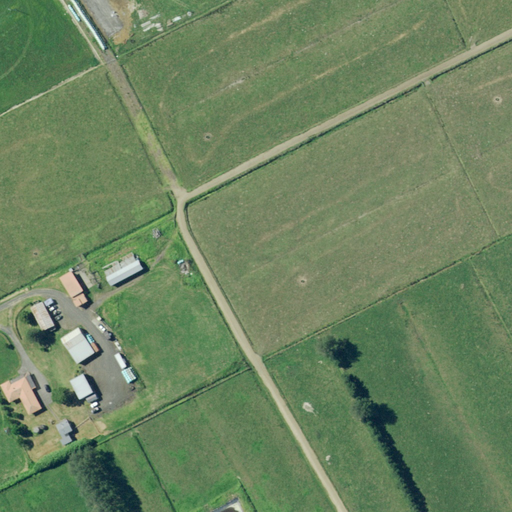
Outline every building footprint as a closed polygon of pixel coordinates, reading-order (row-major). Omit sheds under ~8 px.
[(145,269),(136,252),(104,268),(113,286),(145,269)] [(86,291),(75,271),(63,278),(80,307),(90,301),(84,292),(86,291)] [(56,326),(45,302),(33,308),(44,332),(56,326)] [(92,337),(88,339),(81,328),(64,339),(80,364),(97,353),(93,347),(97,344),(92,337)] [(30,372),(26,374),(3,386),(12,403),(22,398),(31,415),(44,409),(34,389),(38,387),(30,372)] [(73,382),(82,400),(87,397),(90,403),(98,398),(86,375),(73,382)] [(69,420),(58,426),(66,439),(62,440),(65,446),(74,441),(72,437),(69,438),(67,435),(75,431),(69,420)]
